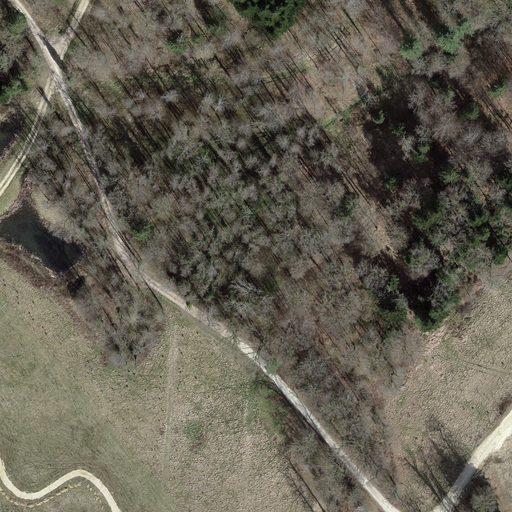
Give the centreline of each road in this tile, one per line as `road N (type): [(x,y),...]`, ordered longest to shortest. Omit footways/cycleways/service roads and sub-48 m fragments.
road 1 (track): [(393,511),(255,355),(145,278),(120,249),(55,71),(13,0)]
road 2 (track): [(85,0),(0,191)]
